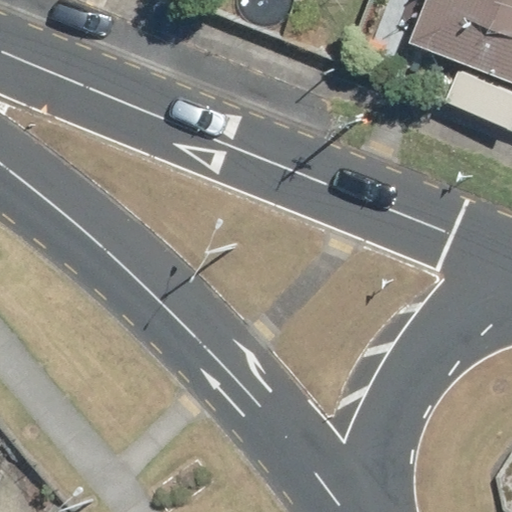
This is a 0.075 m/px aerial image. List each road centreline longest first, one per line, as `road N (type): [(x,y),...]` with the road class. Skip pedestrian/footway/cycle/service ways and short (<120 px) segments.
road 1 (secondary): [(0,84),(385,206),(511,262)]
road 2 (secondary): [(353,511),(229,367),(0,150)]
road 3 (secondary): [(379,511),(379,449),(397,396),(430,352),(476,319),(511,308)]
